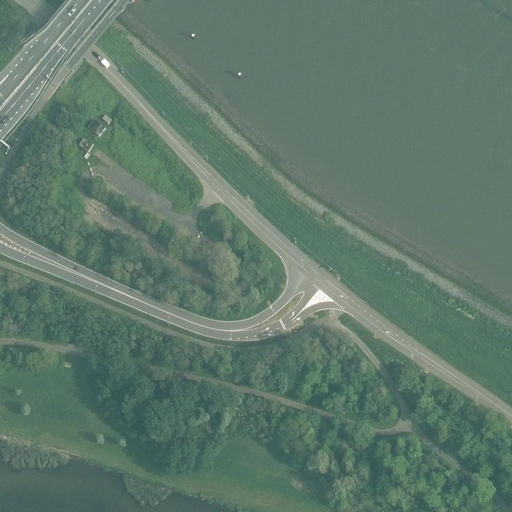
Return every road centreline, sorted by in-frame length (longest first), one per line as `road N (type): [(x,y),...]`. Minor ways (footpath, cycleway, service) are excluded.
road 1 (unclassified): [(306,268),(23,0)]
road 2 (unclassified): [(511,418),(321,280)]
road 3 (primary): [(0,119),(101,0)]
road 4 (primary): [(122,293),(0,229)]
road 5 (primary): [(0,247),(122,293)]
